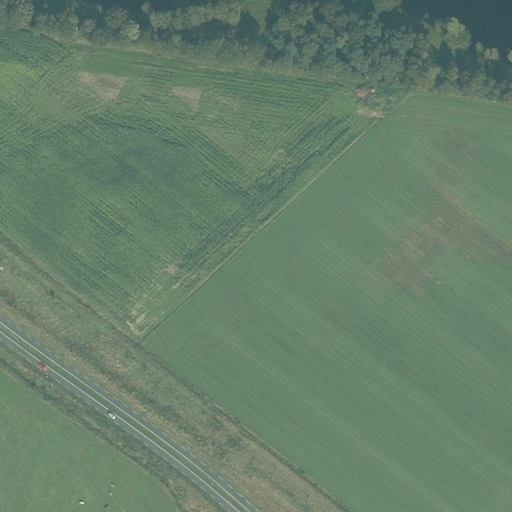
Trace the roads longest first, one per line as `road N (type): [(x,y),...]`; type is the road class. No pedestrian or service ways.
road 1 (primary): [(254,511),(0,318)]
road 2 (primary): [(0,336),(234,511)]
